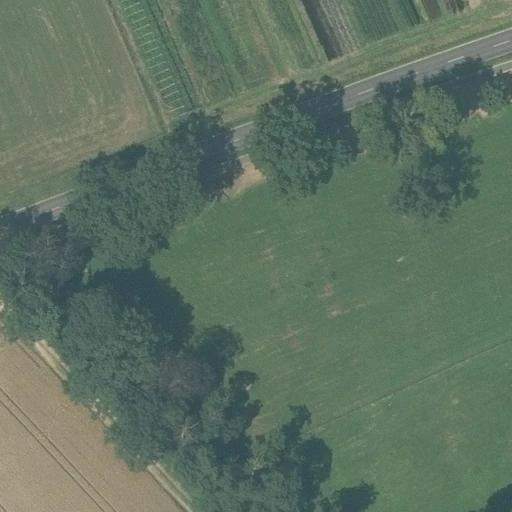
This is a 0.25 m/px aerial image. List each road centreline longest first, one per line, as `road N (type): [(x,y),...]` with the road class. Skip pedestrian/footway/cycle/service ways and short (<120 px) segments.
road 1 (tertiary): [(511,40),(0,231)]
road 2 (track): [(0,300),(191,511)]
